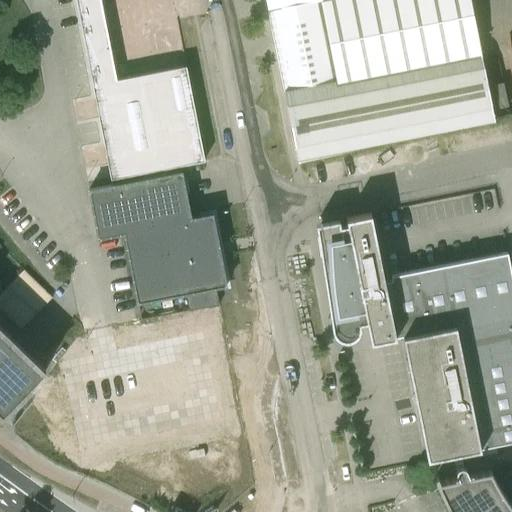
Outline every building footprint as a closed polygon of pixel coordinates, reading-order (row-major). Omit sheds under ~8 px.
[(75,0),(103,143),(108,164),(110,179),(204,160),(186,65),(117,79),(111,51),(117,50),(115,39),(109,41),(101,0),(75,0)] [(469,0),(266,0),(284,90),(481,52),(469,0)] [(298,163),(299,163),(402,139),(401,136),(494,118),(481,52),(284,90),(298,163)] [(184,292),(188,310),(218,304),(215,287),(225,284),(211,213),(190,217),(181,171),(88,189),(97,237),(123,232),(137,302),(184,292)] [(478,210),(497,207),(494,191),(475,193),(478,210)] [(458,343),(511,332),(511,278),(506,251),(390,275),(391,278),(384,280),(370,212),(369,213),(345,217),(347,223),(340,225),(338,219),(315,224),(332,330),(332,331),(334,334),(336,336),(339,338),(342,339),(344,340),(347,340),(350,339),(353,338),(355,336),(357,334),(358,331),(359,330),(359,327),(360,325),(359,323),(359,322),(366,321),(370,341),(402,335),(454,325),(458,343)] [(45,291),(22,269),(0,291),(0,309),(20,329),(51,297),(45,291)] [(402,335),(427,458),(511,440),(511,332),(458,343),(454,325),(402,335)] [(0,326),(0,411),(2,413),(44,369),(0,326)] [(511,511),(511,505),(510,503),(503,493),(495,479),(490,469),(489,469),(468,474),(465,467),(464,466),(463,465),(462,464),(460,464),(459,464),(458,465),(457,465),(457,466),(456,466),(455,467),(455,469),(455,471),(457,476),(439,480),(437,475),(434,475),(440,488),(447,503),(451,511),(511,511)]
